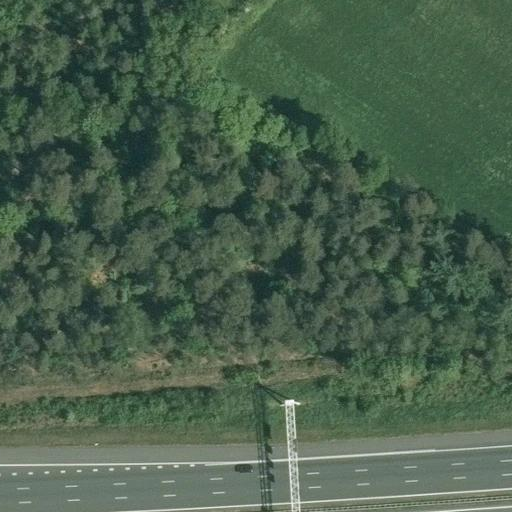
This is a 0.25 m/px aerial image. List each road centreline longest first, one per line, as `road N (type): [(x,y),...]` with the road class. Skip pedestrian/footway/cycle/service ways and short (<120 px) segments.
road 1 (motorway): [(511,468),(0,495)]
road 2 (track): [(0,163),(232,0)]
